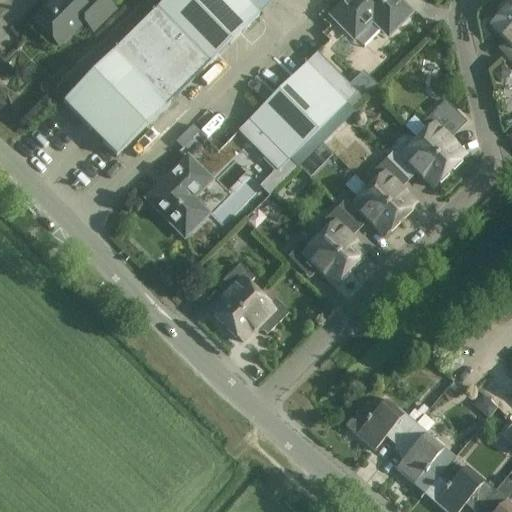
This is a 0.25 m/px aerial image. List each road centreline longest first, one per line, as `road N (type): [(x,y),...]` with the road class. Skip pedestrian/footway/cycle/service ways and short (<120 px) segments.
road 1 (residential): [(258,413),(496,168),(461,12),(473,0)]
road 2 (unclassified): [(258,413),(0,156)]
road 3 (unclassified): [(369,511),(258,413)]
